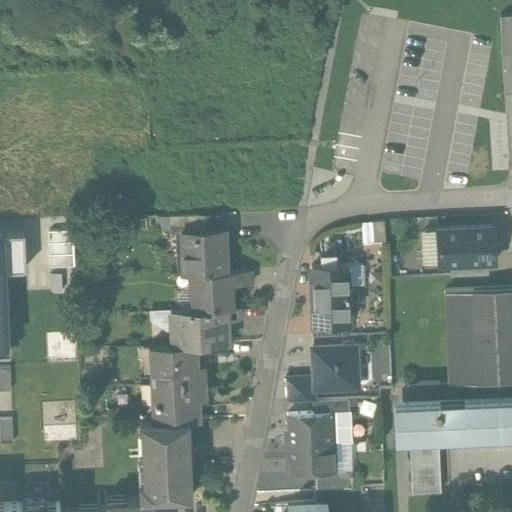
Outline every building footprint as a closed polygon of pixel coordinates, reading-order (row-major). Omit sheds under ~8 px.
[(511,15),(499,16),(504,94),(511,94),(511,15)] [(197,214),(169,215),(169,235),(180,235),(180,232),(198,232),(197,214)] [(492,226),(436,229),(438,265),(494,262),(492,226)] [(49,265),(73,265),(72,228),(48,229),(49,265)] [(224,229),(203,230),(203,232),(198,232),(180,232),(180,235),(186,234),(186,250),(181,250),(182,273),(191,272),(226,271),(224,229)] [(23,233),(0,234),(0,347),(8,347),(5,270),(25,270),(23,233)] [(347,265),(311,266),(312,293),(310,293),(312,324),(348,322),(349,322),(347,265)] [(226,271),(191,272),(192,308),(232,307),(231,284),(251,283),(250,270),(226,271)] [(511,286),(444,290),(448,381),(407,383),(408,397),(393,398),(395,433),(409,433),(412,490),(439,489),(437,435),(511,430),(511,286)] [(192,308),(169,309),(171,345),(194,344),(227,343),(226,319),(238,319),(237,307),(232,307),(192,308)] [(348,322),(312,324),(312,336),(348,335),(348,322)] [(171,345),(154,346),(156,384),(203,382),(202,365),(195,366),(194,344),(171,345)] [(355,345),(311,347),(313,376),(313,389),(314,389),(357,387),(355,345)] [(0,392),(11,392),(10,370),(0,369),(0,392)] [(313,376),(285,377),(286,401),(312,400),(314,400),(314,389),(313,389),(313,376)] [(203,382),(156,384),(157,400),(150,401),(150,405),(157,405),(157,422),(188,421),(197,420),(196,399),(204,399),(203,382)] [(314,400),(312,400),(313,412),(332,411),(332,412),(348,411),(348,399),(314,400)] [(313,412),(287,413),(288,436),(285,436),(285,445),(334,443),(332,412),(332,411),(313,412)] [(11,419),(0,419),(0,443),(12,443),(11,419)] [(157,422),(140,423),(140,429),(145,429),(146,448),(141,448),(141,462),(145,462),(146,481),(138,481),(139,498),(139,499),(153,499),(191,497),(190,479),(186,479),(186,469),(190,469),(188,421),(157,422)] [(334,443),(285,445),(286,454),(289,454),(290,473),(315,472),(335,471),(334,443)] [(335,471),(315,472),(316,489),(351,487),(351,470),(335,471)] [(316,489),(314,489),(314,504),(327,503),(327,511),(361,511),(360,487),(351,487),(316,489)] [(124,505),(97,506),(97,511),(77,511),(67,511),(153,511),(153,499),(139,499),(139,498),(124,499),(124,505)] [(0,511),(59,511),(59,503),(0,504),(0,511)] [(314,504),(287,505),(286,511),(327,511),(327,503),(314,504)]
